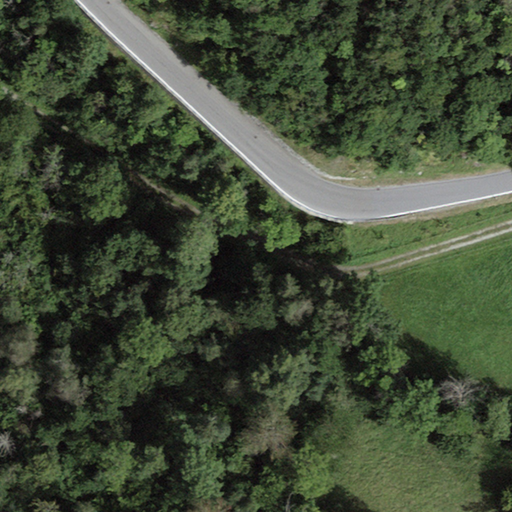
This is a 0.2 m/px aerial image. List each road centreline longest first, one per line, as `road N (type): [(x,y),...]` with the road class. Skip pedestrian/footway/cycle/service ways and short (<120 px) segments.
road 1 (track): [(511,224),(375,269),(327,269),(154,188),(0,85)]
road 2 (residential): [(511,179),(402,199),(324,197),(290,179),(100,0)]
